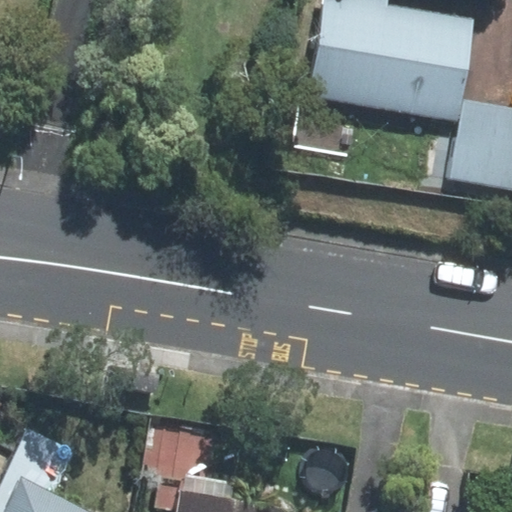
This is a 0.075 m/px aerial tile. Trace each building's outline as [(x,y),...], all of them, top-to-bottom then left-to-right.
[(407,0),(318,0),(302,98),(452,123),(471,11),(407,0)] [(511,194),(511,113),(459,105),(446,183),(511,194)] [(106,369),(103,386),(152,395),(155,377),(106,369)] [(78,511),(14,479),(0,506),(0,511),(78,511)] [(284,511),(174,493),(171,511),(284,511)]
